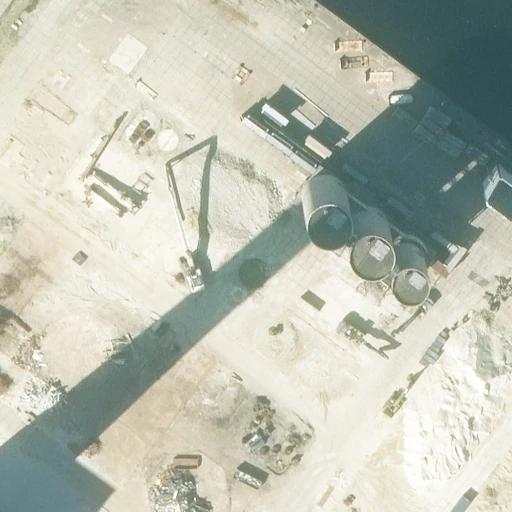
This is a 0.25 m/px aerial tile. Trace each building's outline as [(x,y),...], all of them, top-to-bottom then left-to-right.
[(41,0),(33,11),(109,67),(122,76),(128,81),(162,36),(137,16),(115,0),(41,0)] [(384,73),(383,75),(382,75),(381,76),(380,79),(379,81),(378,83),(378,85),(378,87),(378,89),(379,91),(379,92),(380,94),(381,96),(383,97),(384,99),(386,100),(388,101),(389,102),(391,102),(394,103),(397,103),(399,102),(401,102),(402,101),(403,100),(405,99),(407,98),(408,96),(410,94),(410,92),(411,90),(411,89),(411,87),(411,85),(411,83),(411,82),(410,80),(409,78),(409,77),(407,75),(404,73),(403,71),(401,71),(399,70),(396,70),(393,70),(390,70),(387,71),(384,73)] [(193,305),(271,200),(193,142),(142,104),(115,141),(98,129),(54,189),(48,197),(193,305)] [(511,169),(494,156),(480,175),(511,199),(511,169)] [(430,244),(344,181),(324,166),(321,169),(316,165),(294,195),(299,199),(297,203),(403,281),(405,278),(411,282),(433,252),(427,248),(430,244)] [(260,293),(274,275),(278,274),(277,266),(273,267),(255,253),(254,249),(246,251),(247,254),(233,273),(229,273),(230,281),(234,281),(236,282),(226,296),(241,307),(251,293),(252,294),(253,298),(261,297),(260,293)] [(4,268),(0,276),(0,297),(43,319),(56,294),(4,268)] [(386,312),(336,275),(322,294),(373,331),(386,312)] [(236,364),(163,319),(131,370),(120,330),(88,310),(34,326),(26,339),(14,332),(18,346),(0,351),(0,361),(11,368),(23,365),(29,387),(36,391),(32,398),(44,395),(52,381),(96,408),(99,417),(75,455),(133,490),(178,416),(200,429),(221,394),(239,389),(242,384),(236,364)] [(303,339),(277,312),(251,337),(276,364),(303,339)] [(504,384),(511,370),(511,329),(486,313),(481,322),(502,335),(481,369),(504,384)] [(312,344),(295,375),(326,392),(344,361),(312,344)] [(273,467),(307,422),(272,395),(238,440),(273,467)] [(148,504),(162,511),(218,511),(239,478),(180,442),(166,465),(154,457),(139,482),(155,492),(148,504)] [(26,511),(18,506),(14,511),(113,511),(64,481),(48,505),(52,508),(49,511),(26,511)]
